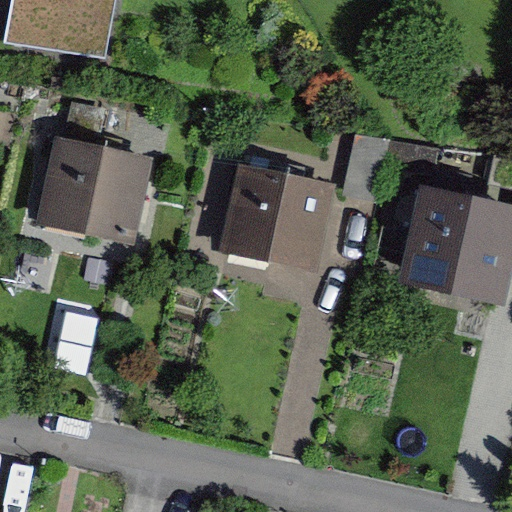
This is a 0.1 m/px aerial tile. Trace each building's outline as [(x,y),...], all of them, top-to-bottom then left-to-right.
[(114,0),(19,0),(12,42),(104,58),(114,0)] [(66,143),(61,142),(44,222),(129,239),(145,160),(111,153),(114,139),(99,136),(103,116),(73,110),(66,143)] [(356,135),(344,192),(376,199),(388,142),(356,135)] [(279,177),(244,170),(227,249),(311,267),(328,188),(295,181),(298,168),(282,164),(279,177)] [(464,205),(428,198),(421,232),(408,229),(415,195),(401,197),(394,228),(382,226),(370,285),(407,293),(411,277),(496,295),(511,218),(511,215),(481,209),(484,197),(467,193),(464,205)] [(135,337),(109,331),(98,380),(124,386),(135,337)]
